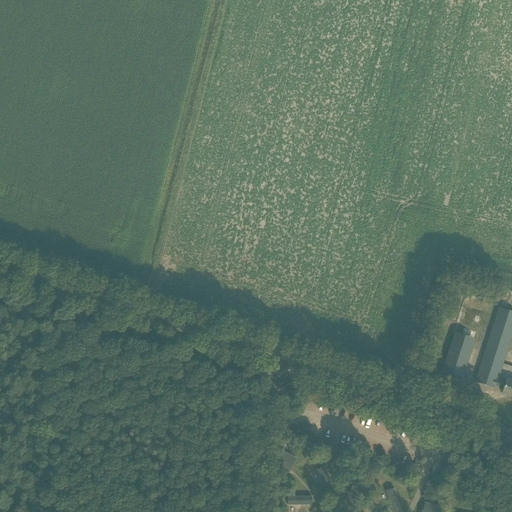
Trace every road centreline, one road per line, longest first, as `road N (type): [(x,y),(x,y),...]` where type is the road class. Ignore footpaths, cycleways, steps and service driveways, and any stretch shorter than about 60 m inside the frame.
road 1 (unclassified): [(279,365),(0,275)]
road 2 (unclassified): [(501,431),(279,365)]
road 3 (unclassified): [(253,511),(279,365)]
